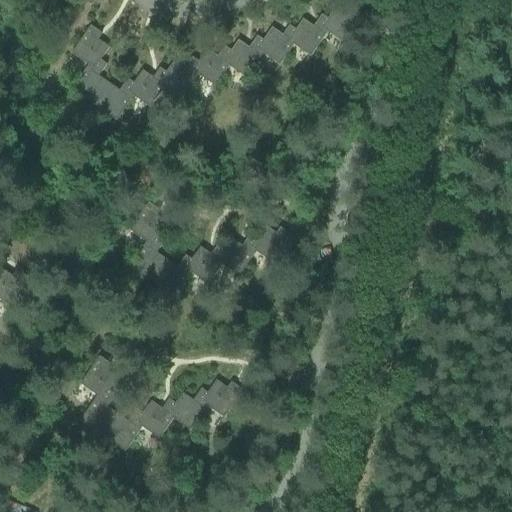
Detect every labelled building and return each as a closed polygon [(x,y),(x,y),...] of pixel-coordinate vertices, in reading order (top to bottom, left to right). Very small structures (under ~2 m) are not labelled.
[(322,16),(319,20),(326,25),(324,29),(329,32),(328,34),(345,45),(364,17),(353,10),(349,15),(337,7),(328,20),(322,16)] [(303,20),(296,31),(297,31),(289,42),(294,46),(293,47),(310,59),(328,34),(329,32),(324,29),(326,25),(319,20),(314,28),(303,20)] [(280,67),(293,47),(294,46),(289,42),(297,31),(296,31),(290,27),(281,40),(272,33),(265,43),(257,37),(254,42),(261,46),(258,50),(263,54),(262,56),(280,67)] [(88,65),(71,91),(94,106),(107,86),(96,78),(106,65),(98,60),(106,49),(95,42),(100,36),(87,28),(70,53),(88,65)] [(245,81),(262,56),(263,54),(258,50),(261,46),(254,42),(248,50),(238,43),(231,53),(224,64),(229,67),(228,69),(245,81)] [(164,89),(163,91),(180,103),(197,77),(214,89),(228,69),(229,67),(224,64),(231,53),(224,48),(217,58),(207,52),(200,62),(193,58),(183,72),(173,65),(166,75),(159,86),(164,89)] [(149,111),(163,91),(164,89),(159,86),(166,75),(159,70),(152,80),(142,73),(135,84),(127,79),(118,93),(107,86),(94,106),(117,122),(132,99),(149,111)] [(151,284),(166,261),(156,254),(165,240),(158,235),(165,224),(155,217),(159,211),(147,203),(128,232),(145,243),(128,268),(151,284)] [(256,253),(273,265),(292,237),(280,229),(276,234),(265,227),(258,238),(252,233),(248,239),(255,244),(252,248),(257,251),(256,253)] [(255,244),(248,239),(242,247),(232,241),(225,250),(218,261),(223,264),(221,266),(239,278),(256,253),(257,251),(252,248),(255,244)] [(208,286),(221,266),(223,264),(218,261),(225,250),(218,246),(211,256),(201,249),(194,259),(187,255),(177,268),(166,261),(151,284),(174,299),(191,274),(208,286)] [(0,302),(7,307),(25,279),(13,271),(9,277),(0,270),(0,302)] [(79,423),(101,439),(117,416),(106,409),(116,395),(109,390),(116,380),(106,373),(110,367),(98,359),(79,386),(96,398),(79,423)] [(182,396),(175,406),(168,417),(173,420),(172,422),(189,434),(206,409),(223,421),(242,393),(230,385),(226,391),(216,384),(209,394),(202,389),(192,403),(182,396)] [(128,423),(117,416),(101,439),(124,454),(141,430),(158,441),(172,422),(173,420),(168,417),(175,406),(168,401),(162,411),(151,404),(144,415),(137,410),(128,423)]
